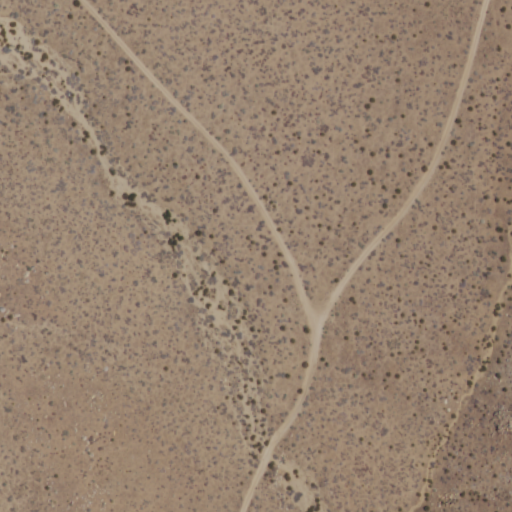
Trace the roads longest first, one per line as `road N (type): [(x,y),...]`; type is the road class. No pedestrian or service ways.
road 1 (track): [(316,344),(287,257),(207,133),(81,0)]
road 2 (track): [(316,344),(331,304),(420,193),(446,143),(487,0)]
road 3 (track): [(245,511),(308,382),(316,344)]
